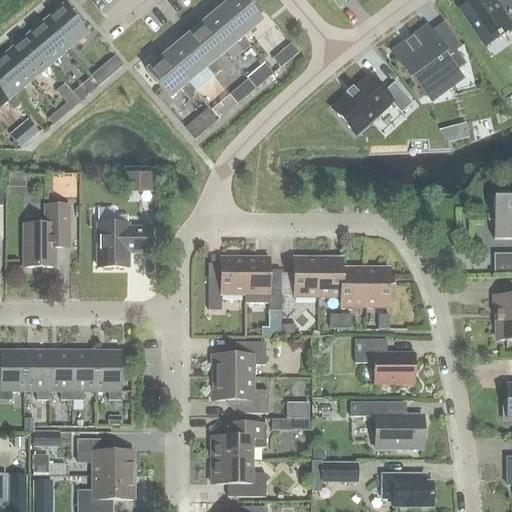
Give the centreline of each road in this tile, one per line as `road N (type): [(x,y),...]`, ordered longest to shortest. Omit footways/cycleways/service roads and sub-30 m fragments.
road 1 (residential): [(204,222),(376,223),(413,248),(451,357),(470,511)]
road 2 (residential): [(204,222),(218,177),(241,144),(338,55)]
road 3 (residential): [(173,511),(173,312)]
road 4 (residential): [(173,312),(0,312)]
